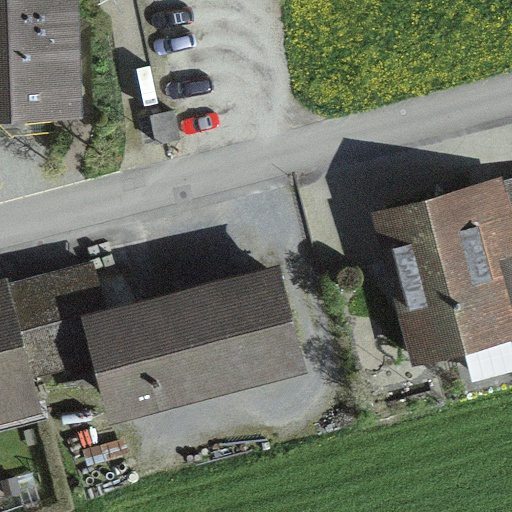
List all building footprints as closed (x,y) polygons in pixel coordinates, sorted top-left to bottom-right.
[(0,0),(0,115),(73,113),(68,0),(0,0)] [(156,143),(179,138),(173,110),(150,115),(156,143)] [(511,178),(386,212),(425,358),(464,348),(470,372),(481,378),(510,371),(511,366),(511,346),(509,335),(511,334),(511,328),(493,256),(511,251),(511,178)] [(36,371),(96,355),(107,399),(299,348),(280,277),(106,324),(91,267),(14,287),(36,371)] [(0,411),(30,404),(22,375),(36,371),(14,287),(0,291),(0,411)]
